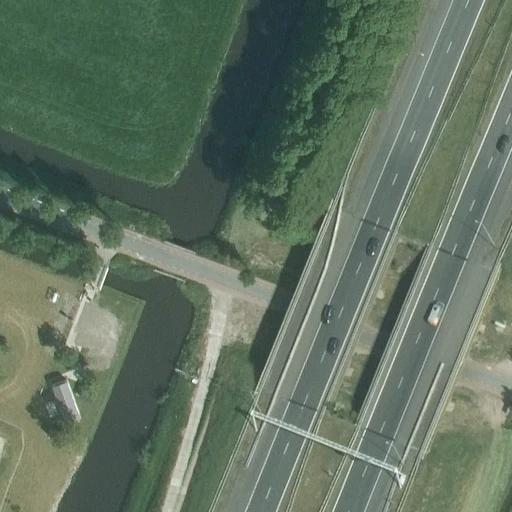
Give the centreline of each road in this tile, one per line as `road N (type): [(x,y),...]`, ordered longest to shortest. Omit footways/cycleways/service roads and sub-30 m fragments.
road 1 (motorway): [(467,0),(258,511)]
road 2 (secondary): [(0,194),(511,389)]
road 3 (motorway): [(348,511),(511,109)]
